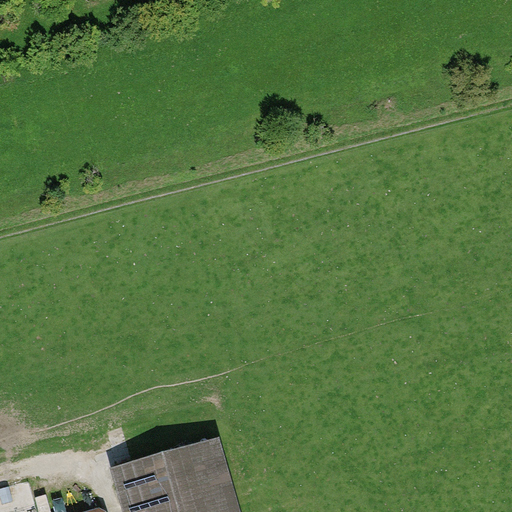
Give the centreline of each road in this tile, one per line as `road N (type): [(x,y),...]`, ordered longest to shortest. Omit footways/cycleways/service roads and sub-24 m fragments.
road 1 (track): [(0,236),(511,103)]
road 2 (track): [(122,511),(100,470),(0,476)]
